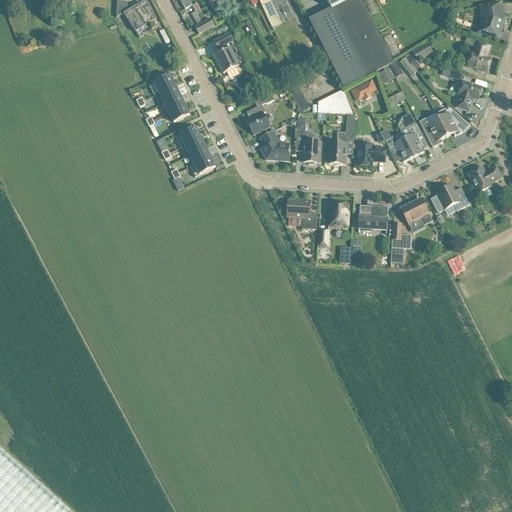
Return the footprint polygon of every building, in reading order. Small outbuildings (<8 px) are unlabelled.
[(129,11),(127,2),(128,2),(128,0),(117,0),(117,18),(124,14),(129,11)] [(147,0),(129,11),(124,14),(136,33),(145,27),(156,19),(147,0)] [(179,0),(185,10),(192,6),(188,0),(179,0)] [(393,63),(360,0),(325,0),(331,10),(366,78),(393,63)] [(498,39),(501,30),(500,26),(502,26),(501,22),(503,22),(502,14),(494,16),(492,8),(482,10),(484,20),(483,24),(485,25),(487,25),(484,34),(498,39)] [(331,10),(309,22),(344,89),(366,78),(331,10)] [(211,19),(195,28),(199,35),(215,26),(211,19)] [(256,35),(250,21),(246,23),(252,37),(256,35)] [(230,35),(214,43),(218,50),(218,49),(221,54),(214,57),(223,75),(240,67),(231,49),(229,50),(227,45),(234,42),(230,35)] [(472,54),(468,67),(487,73),(491,60),(485,58),(486,54),(487,55),(490,47),(478,43),(474,54),(472,54)] [(422,47),(411,54),(415,59),(421,61),(428,57),(433,54),(427,44),(422,47)] [(155,84),(160,94),(175,87),(170,77),(155,84)] [(372,79),(351,90),(357,101),(364,98),(365,100),(372,96),(371,94),(378,90),(372,79)] [(460,96),(456,109),(469,113),(473,100),(478,102),(480,97),(482,96),(483,92),(482,90),(482,88),(463,82),(459,95),(460,96)] [(160,94),(164,104),(180,96),(175,87),(160,94)] [(403,93),(399,95),(402,102),(407,100),(403,93)] [(267,105),(274,101),(271,95),(264,99),(267,105)] [(164,104),(169,114),(185,106),(180,96),(164,104)] [(169,114),(174,124),(190,116),(185,106),(169,114)] [(269,126),(270,125),(269,123),(269,121),(267,120),(266,120),(263,114),(265,113),(262,106),(246,114),(250,120),(247,122),(254,136),(270,128),(269,126)] [(445,110),(436,115),(438,120),(447,138),(449,137),(448,137),(453,134),(455,138),(465,132),(470,126),(451,109),(446,111),(445,110)] [(423,136),(417,125),(416,126),(411,115),(402,119),(406,128),(400,131),(404,140),(414,158),(424,153),(417,139),(423,136)] [(353,156),(355,116),(347,116),(346,134),(341,134),(338,137),(337,144),(330,144),(329,165),(333,165),(335,166),(336,166),(338,166),(339,166),(340,166),(345,166),(346,155),(353,156)] [(446,139),(447,138),(438,120),(429,124),(426,119),(419,123),(433,149),(443,144),(441,141),(446,138),(446,139)] [(320,164),(321,143),(314,143),(314,137),(311,134),(305,133),(306,120),(298,120),(297,138),(296,152),(304,153),(303,163),(309,164),(311,165),(313,165),(314,164),(320,164)] [(196,129),(176,139),(181,149),(185,147),(201,139),(196,129)] [(279,145),(273,133),(260,139),(265,149),(261,151),(266,161),(290,163),(290,153),(289,153),(290,145),(279,145)] [(385,142),(382,135),(381,134),(377,136),(381,144),(385,142)] [(414,158),(404,140),(398,143),(395,137),(388,140),(385,142),(390,152),(396,149),(403,164),(414,158)] [(201,139),(185,147),(190,156),(206,149),(201,139)] [(385,163),(386,149),(373,148),(373,146),(359,145),(358,167),(372,167),(372,161),(376,162),(376,163),(385,163)] [(206,149),(190,156),(194,166),(195,166),(210,159),(206,149)] [(194,166),(190,168),(195,178),(215,169),(210,159),(195,166),(194,166)] [(491,185),(503,179),(497,167),(488,172),(489,173),(486,175),(483,168),(468,175),(472,183),(471,184),(474,189),(475,188),(478,194),(492,187),(491,185)] [(470,206),(462,189),(455,192),(452,187),(448,189),(446,187),(442,189),(441,191),(442,192),(436,195),(447,217),(470,206)] [(421,199),(401,210),(409,226),(413,235),(426,228),(425,226),(433,222),(429,215),(421,199)] [(316,231),(317,214),(310,214),(311,202),(302,201),(302,203),(288,202),(287,218),(303,219),(302,230),(316,231)] [(348,228),(349,214),(348,214),(348,206),(331,205),(331,213),(329,213),(329,227),(348,228)] [(360,207),(359,234),(359,230),(386,231),(386,235),(388,208),(375,208),(375,210),(372,210),(372,207),(360,207)] [(401,241),(402,226),(394,225),(392,250),(410,251),(411,240),(403,240),(403,241),(401,241)] [(327,247),(328,231),(320,230),(319,246),(327,247)] [(362,243),(353,243),(353,251),(361,251),(362,243)] [(351,250),(341,249),(340,266),(350,266),(351,250)] [(0,511),(55,511),(52,509),(59,501),(0,448),(0,511)]
